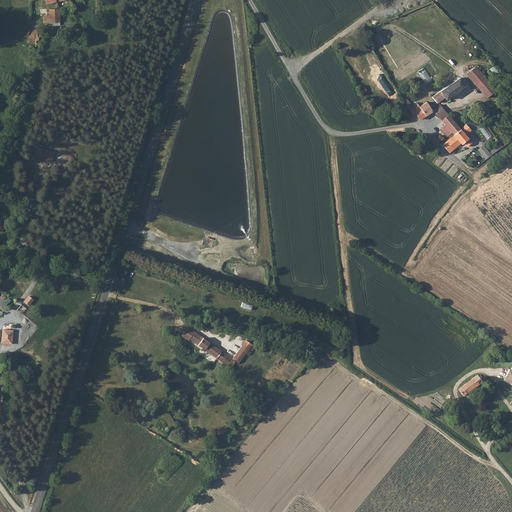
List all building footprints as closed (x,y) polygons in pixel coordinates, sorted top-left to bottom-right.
[(49,9),(50,15),(50,21),(59,20),(59,9),(49,9)] [(467,73),(487,96),(495,90),(491,86),(492,85),(491,83),(489,84),(478,70),(481,68),(478,64),(467,73)] [(425,68),(419,71),(427,84),(433,81),(425,68)] [(466,85),(460,77),(433,96),(438,102),(445,97),(446,99),(466,85)] [(416,103),(408,108),(413,114),(416,113),(420,118),(433,110),(438,116),(445,111),(439,104),(432,109),(426,101),(419,106),(416,103)] [(446,135),(450,131),(453,134),(460,127),(455,122),(449,114),(441,119),(444,123),(439,127),(446,135)] [(467,123),(465,123),(460,127),(453,134),(449,138),(442,144),(450,151),(462,141),(466,146),(472,142),(465,133),(471,128),(467,123)] [(479,149),(487,160),(492,155),(484,145),(479,149)] [(44,149),(41,159),(48,161),(51,151),(44,149)] [(30,295),(25,302),(30,306),(35,299),(30,295)] [(188,326),(181,334),(187,338),(188,337),(230,367),(232,365),(230,363),(231,362),(233,363),(236,361),(238,362),(252,344),(245,340),(233,357),(188,326)] [(3,331),(1,344),(11,346),(13,332),(3,331)] [(511,364),(509,370),(508,370),(503,380),(511,384),(511,364)] [(459,389),(463,395),(482,381),(477,375),(459,389)]
